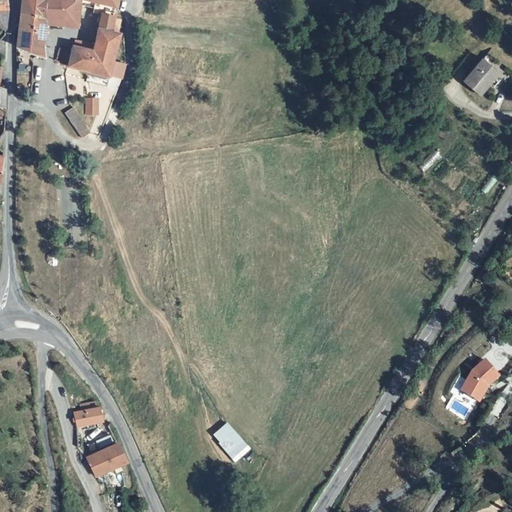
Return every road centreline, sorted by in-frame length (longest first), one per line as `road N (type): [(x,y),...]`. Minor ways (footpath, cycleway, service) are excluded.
road 1 (tertiary): [(511,195),(321,511)]
road 2 (residential): [(7,113),(26,109),(69,144),(100,138),(127,79),(126,15)]
road 3 (tertiary): [(158,511),(115,414),(85,367),(44,330)]
road 4 (unclassified): [(10,322),(7,113)]
road 5 (residential): [(44,330),(51,511)]
